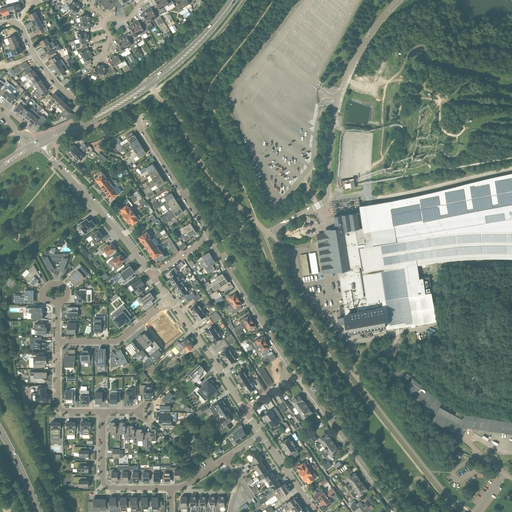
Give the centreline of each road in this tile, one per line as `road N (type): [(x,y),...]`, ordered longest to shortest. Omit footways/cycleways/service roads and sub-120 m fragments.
road 1 (unclassified): [(268,233),(327,200),(327,151),(341,88),(398,0)]
road 2 (unclassified): [(150,87),(179,118),(204,168),(268,233)]
road 3 (track): [(511,99),(468,94),(432,110),(454,136),(486,122),(511,124)]
road 4 (residential): [(396,511),(301,380),(288,379)]
road 5 (residential): [(152,276),(39,146)]
road 6 (residential): [(288,379),(284,357),(204,240)]
road 7 (residential): [(103,411),(104,485),(171,488)]
road 8 (secondary): [(147,82),(23,148)]
road 9 (residential): [(204,240),(135,120)]
road 10 (residential): [(244,410),(169,299)]
road 11 (residential): [(169,299),(118,340),(57,341)]
road 12 (residential): [(84,108),(39,63),(20,25),(0,25)]
road 13 (secondary): [(39,146),(150,87)]
road 14 (unclassified): [(268,233),(292,255),(307,295),(341,331)]
